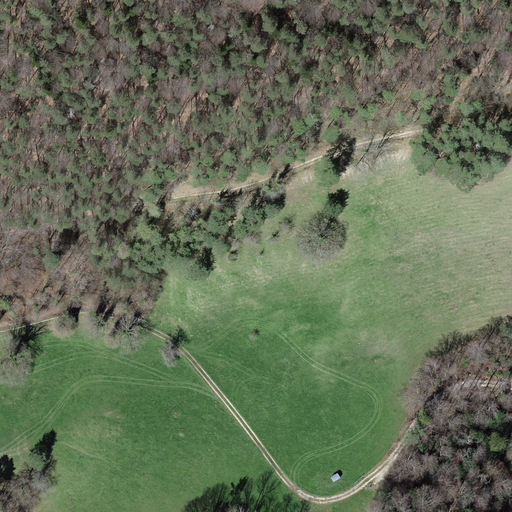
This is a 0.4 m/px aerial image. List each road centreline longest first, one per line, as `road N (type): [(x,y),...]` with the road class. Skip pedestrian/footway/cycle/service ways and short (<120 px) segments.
road 1 (track): [(0,328),(92,310),(163,335),(295,492),(318,501),(345,497),(371,478),(436,400),(461,383),(511,384)]
road 2 (track): [(511,113),(334,150),(208,194),(0,234)]
road 3 (track): [(511,56),(299,0)]
